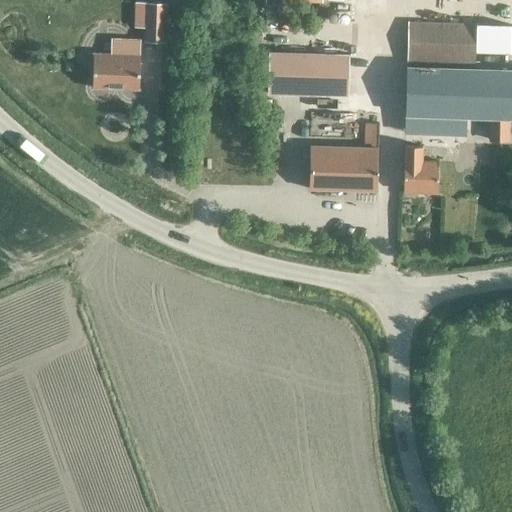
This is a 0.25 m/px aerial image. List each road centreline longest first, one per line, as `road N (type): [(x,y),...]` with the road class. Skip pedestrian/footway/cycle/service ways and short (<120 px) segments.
road 1 (unclassified): [(400,290),(194,245),(126,213),(0,119)]
road 2 (unclassified): [(426,511),(400,405),(400,290)]
